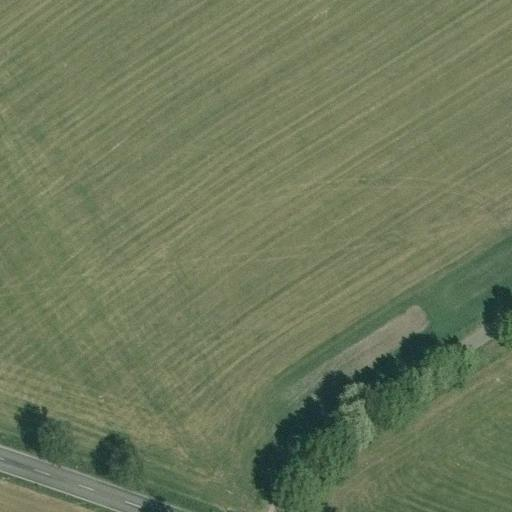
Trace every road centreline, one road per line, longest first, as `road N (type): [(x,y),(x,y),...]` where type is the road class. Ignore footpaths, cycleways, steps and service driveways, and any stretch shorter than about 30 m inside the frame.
road 1 (residential): [(280,511),(329,439),(511,318)]
road 2 (tertiary): [(0,459),(160,511)]
